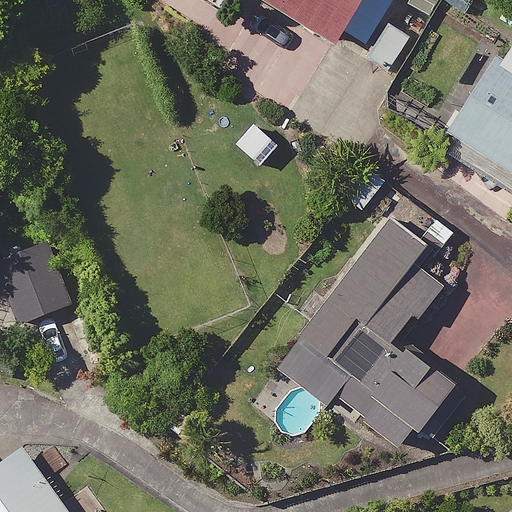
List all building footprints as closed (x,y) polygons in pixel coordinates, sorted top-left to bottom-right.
[(265,0),(338,47),(367,0),(201,0),(231,18),(242,0),(265,0)] [(511,51),(501,69),(494,64),(440,148),(511,193),(511,51)] [(366,215),(390,178),(366,162),(342,199),(366,215)] [(335,397),(403,446),(417,426),(424,431),(459,383),(403,344),(446,283),(418,264),(444,228),(402,199),(384,226),(281,370),(297,382),(271,417),(304,440),(335,397)] [(72,306),(49,248),(0,267),(0,272),(21,326),(72,306)] [(88,378),(91,388),(118,379),(103,337),(64,350),(75,382),(88,378)] [(0,511),(72,511),(25,447),(0,465),(0,511)]
